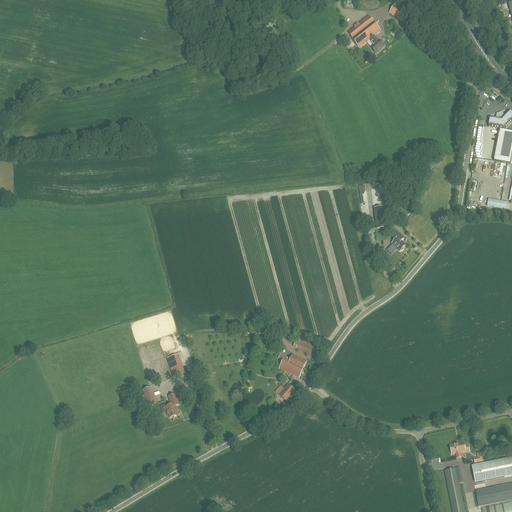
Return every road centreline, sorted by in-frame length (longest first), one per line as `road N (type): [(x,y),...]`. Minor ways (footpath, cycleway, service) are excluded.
road 1 (unclassified): [(308,387),(357,317),(397,288),(452,226),(476,103),(498,73)]
road 2 (unclassified): [(112,511),(269,422),(308,387)]
road 3 (unclassified): [(308,387),(371,428),(418,430)]
